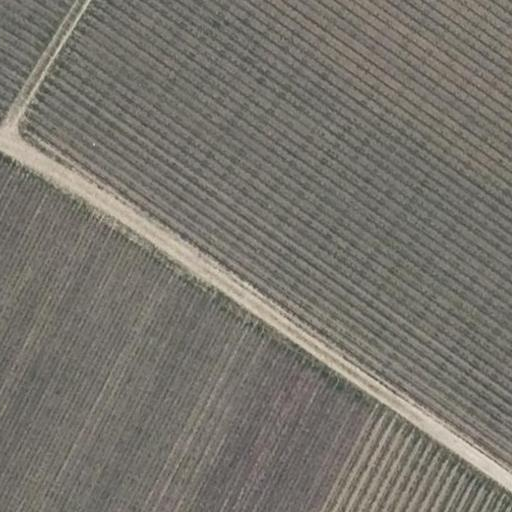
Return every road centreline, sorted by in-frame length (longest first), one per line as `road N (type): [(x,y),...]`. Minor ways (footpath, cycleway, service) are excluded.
road 1 (track): [(0,151),(62,177),(511,485)]
road 2 (track): [(84,0),(0,122)]
